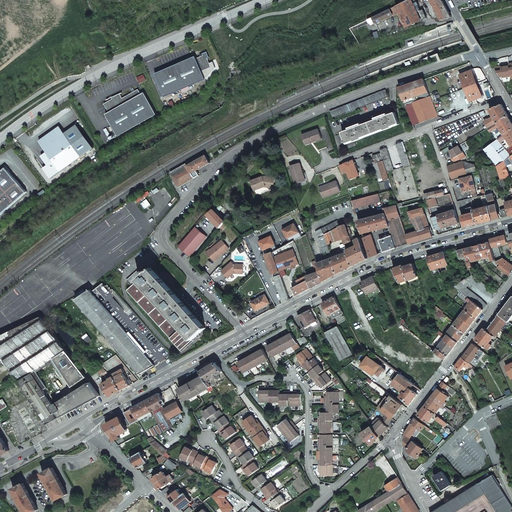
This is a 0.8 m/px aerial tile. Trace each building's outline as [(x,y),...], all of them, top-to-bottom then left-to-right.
[(418,7),(418,5),(416,0),(407,0),(389,9),(392,15),(400,12),(402,16),(399,18),(403,26),(406,25),(407,26),(426,17),(422,9),(417,12),(415,8),(418,7)] [(431,0),(442,19),(452,17),(442,0),(431,0)] [(392,15),(389,9),(372,17),(375,21),(376,23),(392,15)] [(209,57),(207,51),(202,53),(203,55),(200,56),(197,58),(196,56),(155,73),(165,97),(206,79),(202,71),(211,67),(207,57),(209,57)] [(503,67),(494,68),(499,77),(502,77),(502,78),(510,77),(510,75),(509,66),(509,65),(503,66),(503,67)] [(465,88),(477,83),(472,70),(460,75),(465,88)] [(410,99),(428,92),(424,79),(406,86),(410,99)] [(477,83),(465,88),(470,101),(482,96),(477,83)] [(410,99),(406,86),(399,89),(403,101),(410,99)] [(106,114),(118,136),(157,114),(145,92),(141,94),(138,89),(123,98),(120,93),(114,96),(115,97),(113,99),(104,104),(109,112),(106,114)] [(333,119),(389,97),(386,90),(375,94),(350,104),(333,111),(330,112),(333,119)] [(428,92),(410,99),(419,123),(420,123),(438,116),(432,101),(430,96),(428,92)] [(419,123),(410,99),(403,101),(405,107),(406,106),(413,126),(419,123)] [(508,116),(503,106),(502,104),(489,109),(494,117),(488,119),(484,122),(488,128),(508,116)] [(361,123),(349,128),(349,129),(342,132),(346,143),(354,140),(354,141),(362,138),(362,137),(384,129),(385,130),(392,127),(391,126),(399,123),(395,112),(388,115),(387,113),(375,118),(375,119),(362,125),(361,123)] [(508,116),(488,128),(490,132),(499,126),(502,131),(501,132),(503,135),(511,129),(511,122),(508,116)] [(60,126),(39,141),(53,161),(43,168),(51,178),(82,156),(60,126)] [(321,138),(318,128),(301,134),(304,142),(313,140),(313,141),(321,138)] [(510,156),(511,155),(511,129),(503,135),(498,139),(484,149),(497,166),(498,166),(504,161),(509,157),(510,156)] [(406,152),(403,141),(396,144),(403,167),(410,165),(406,152)] [(461,160),(465,158),(458,146),(449,151),(453,158),(452,159),(453,162),(459,160),(461,160)] [(386,171),(393,169),(386,147),(380,150),(381,153),(386,171)] [(386,171),(381,153),(372,155),(375,163),(377,163),(383,180),(389,178),(386,171)] [(171,175),(178,187),(199,174),(196,169),(209,161),(205,154),(171,175)] [(350,178),(359,175),(353,160),(340,164),(342,173),(347,171),(350,178)] [(476,170),(474,164),(463,161),(448,166),(452,178),(476,170)] [(504,161),(498,166),(501,179),(508,177),(504,161)] [(301,171),(302,171),(299,162),(289,165),(295,183),(304,180),(301,171)] [(6,167),(0,171),(0,215),(13,204),(27,191),(6,167)] [(266,176),(261,178),(261,177),(251,181),(254,190),(266,186),(266,185),(273,186),(275,177),(266,176)] [(472,176),(460,179),(463,192),(468,191),(471,190),(475,189),(472,176)] [(337,180),(328,183),(329,184),(320,188),(323,197),(340,190),(337,180)] [(428,199),(444,195),(442,189),(427,193),(428,199)] [(354,208),(381,201),(378,193),(376,194),(371,195),(351,200),(354,208)] [(481,195),(480,195),(484,207),(489,206),(486,196),(485,194),(483,195),(481,195)] [(499,218),(493,194),(486,196),(489,206),(493,220),(499,218)] [(429,208),(438,206),(436,197),(426,200),(429,208)] [(472,204),(471,200),(471,198),(457,202),(459,209),(461,208),(473,205),(472,204)] [(385,213),(389,226),(392,235),(379,239),(384,252),(391,249),(399,246),(401,245),(407,244),(409,243),(404,229),(397,208),(398,208),(397,205),(383,208),(385,213)] [(474,210),(474,209),(473,205),(461,208),(462,210),(464,210),(466,215),(475,212),(474,210)] [(484,207),(474,210),(475,212),(478,224),(485,222),(493,220),(489,206),(484,207)] [(404,229),(409,243),(412,242),(419,240),(431,237),(433,236),(431,232),(433,232),(431,226),(429,226),(423,207),(409,211),(411,218),(418,231),(409,233),(407,228),(404,229)] [(509,216),(507,208),(500,210),(502,217),(506,216),(509,216)] [(225,221),(214,209),(208,215),(220,228),(225,221)] [(459,223),(456,214),(455,210),(447,212),(447,211),(446,211),(446,212),(438,215),(442,228),(459,223)] [(478,224),(475,212),(466,215),(461,216),(462,218),(465,227),(470,226),(478,224)] [(370,231),(389,226),(385,213),(358,220),(360,227),(362,233),(370,231)] [(322,228),(325,234),(339,227),(339,226),(340,226),(337,220),(322,228)] [(302,236),(294,224),(283,230),(290,243),(295,240),(294,240),(302,236)] [(351,239),(345,224),(343,225),(340,226),(339,226),(339,227),(345,244),(347,247),(347,248),(348,251),(352,249),(351,246),(353,245),(351,239)] [(191,256),(207,237),(196,227),(180,246),(191,256)] [(341,249),(347,247),(345,244),(339,227),(325,234),(328,243),(335,241),(336,245),(341,249)] [(322,228),(315,231),(318,236),(324,254),(328,253),(329,255),(331,254),(328,246),(328,245),(328,243),(325,234),(322,228)] [(370,257),(378,254),(371,235),(370,235),(369,233),(363,234),(367,248),(370,257)] [(507,242),(505,235),(490,239),(492,247),(498,246),(506,244),(507,242)] [(271,236),(260,242),(266,255),(273,252),(278,250),(271,236)] [(360,238),(357,238),(355,239),(356,240),(356,241),(358,245),(352,249),(348,251),(353,265),(355,264),(367,258),(365,252),(362,243),(360,238)] [(492,247),(490,239),(482,241),(482,243),(480,244),(484,257),(491,255),(492,260),(492,261),(492,262),(496,266),(499,263),(496,262),(495,261),(494,258),(494,254),(493,251),(492,247)] [(207,253),(214,262),(218,259),(217,258),(223,253),(224,251),(225,251),(229,248),(222,240),(210,250),(207,253)] [(472,261),(484,257),(480,244),(473,246),(473,244),(465,246),(465,248),(468,257),(471,267),(473,266),(472,261)] [(348,251),(347,248),(344,249),(345,251),(347,252),(337,256),(332,258),(334,263),(337,274),(341,272),(353,265),(348,251)] [(468,257),(465,248),(458,250),(460,259),(466,257),(468,257)] [(438,267),(448,265),(445,251),(427,256),(431,269),(438,267)] [(279,271),(276,261),(273,252),(266,255),(273,274),(279,271)] [(299,265),(296,255),(292,256),(290,252),(277,256),(278,260),(276,261),(280,272),(299,265)] [(337,274),(334,263),(332,258),(317,263),(318,267),(319,268),(320,271),(323,281),(334,275),(337,274)] [(496,262),(499,263),(501,265),(511,273),(511,271),(511,264),(503,258),(502,258),(496,262)] [(406,280),(418,276),(414,261),(393,269),(400,282),(406,280)] [(232,262),(223,271),(229,278),(235,272),(237,273),(238,273),(243,274),(244,265),(235,264),(232,262)] [(511,273),(501,265),(497,268),(509,276),(511,273)] [(178,350),(204,328),(151,267),(125,290),(178,350)] [(323,281),(320,271),(307,276),(311,288),(321,283),(323,281)] [(461,292),(483,309),(485,307),(487,304),(482,299),(466,287),(471,282),(486,293),(493,297),(496,292),(486,284),(480,280),(472,274),(454,286),(461,292)] [(283,303),(289,299),(281,275),(274,277),(283,303)] [(480,280),(486,284),(490,279),(484,275),(480,280)] [(311,288),(307,276),(301,279),(303,283),(292,289),(295,296),(306,290),(311,288)] [(367,294),(379,288),(374,276),(361,282),(367,294)] [(113,293),(106,285),(104,287),(101,284),(92,292),(96,297),(111,314),(115,318),(123,311),(112,299),(113,293)] [(96,297),(92,292),(90,293),(89,292),(77,302),(138,374),(154,366),(113,320),(115,318),(111,314),(96,297)] [(465,310),(476,318),(483,309),(461,292),(459,295),(470,304),(465,310)] [(256,310),(270,303),(265,294),(252,302),(256,310)] [(334,318),(344,313),(335,296),(322,303),(329,315),(331,313),(334,318)] [(511,297),(499,314),(508,321),(511,324),(511,297)] [(316,321),(314,316),(317,315),(313,308),(298,317),(305,328),(316,321)] [(454,325),(465,333),(476,318),(465,310),(464,308),(462,310),(464,311),(455,323),(450,319),(449,321),(454,325)] [(442,313),(441,315),(445,318),(449,321),(450,319),(442,313)] [(499,314),(487,330),(495,336),(496,337),(508,321),(499,314)] [(67,351),(51,331),(41,317),(23,325),(0,336),(0,352),(3,357),(5,360),(15,376),(17,380),(31,401),(42,418),(46,424),(61,417),(53,405),(43,389),(47,387),(36,370),(54,358),(72,387),(86,377),(78,367),(67,351)] [(454,347),(464,335),(465,333),(454,325),(447,334),(448,334),(446,336),(434,327),(433,330),(444,339),(454,347)] [(352,354),(338,326),(326,332),(326,333),(328,337),(341,360),(352,354)] [(494,342),(497,338),(497,337),(496,337),(495,336),(487,330),(485,328),(476,339),(489,349),(492,345),(489,343),(491,341),(492,342),(493,341),(494,342)] [(297,343),(292,333),(289,334),(286,336),(291,346),(297,343)] [(291,346),(286,336),(282,338),(279,340),(285,350),(291,346)] [(454,347),(444,339),(438,347),(448,355),(454,347)] [(285,350),(279,340),(276,341),(273,343),(279,353),(285,350)] [(279,353),(273,343),(270,345),(267,346),(273,357),(279,353)] [(297,343),(291,346),(294,351),(300,348),(297,343)] [(477,354),(481,349),(473,343),(462,358),(470,363),(475,357),(478,360),(481,357),(477,354)] [(448,355),(438,347),(435,351),(436,352),(445,359),(447,356),(448,355)] [(269,359),(263,348),(260,350),(257,352),(262,362),(269,359)] [(302,360),(299,362),(302,365),(309,359),(313,356),(307,348),(306,348),(298,354),(298,355),(300,358),(302,360)] [(262,362),(257,352),(254,354),(251,355),(256,366),(262,362)] [(256,366),(251,355),(248,357),(245,359),(250,369),(256,366)] [(369,356),(363,363),(375,373),(376,373),(380,376),(385,369),(369,356)] [(310,371),(319,365),(314,358),(310,361),(309,359),(302,365),(304,368),(306,366),(308,368),(310,371)] [(473,366),(470,363),(462,358),(454,368),(458,373),(463,367),(464,365),(466,366),(467,367),(469,365),(472,367),(473,366)] [(250,369),(245,359),(241,361),(239,362),(244,372),(250,369)] [(219,373),(223,371),(216,362),(201,371),(204,376),(211,386),(213,388),(218,384),(217,384),(215,381),(217,379),(217,380),(218,380),(219,380),(220,379),(220,378),(219,375),(220,375),(219,373)] [(375,373),(363,363),(361,365),(373,375),(375,373)] [(314,381),(321,375),(320,374),(324,371),(319,365),(310,371),(312,374),(314,376),(311,377),(314,381)] [(116,376),(114,374),(113,375),(122,390),(130,385),(123,372),(116,376)] [(331,381),(325,372),(321,375),(314,381),(316,384),(318,382),(320,384),(323,388),(331,381)] [(110,374),(109,375),(105,377),(107,381),(102,384),(109,397),(116,393),(122,390),(113,375),(112,374),(110,374)] [(406,379),(400,374),(392,383),(404,392),(404,391),(406,393),(410,388),(411,388),(413,385),(413,384),(406,379)] [(179,389),(185,400),(211,386),(204,376),(179,389)] [(90,382),(53,405),(61,417),(100,396),(92,385),(90,382)] [(400,396),(410,404),(416,396),(418,394),(411,388),(410,388),(406,393),(404,391),(404,392),(403,393),(400,396)] [(447,397),(449,396),(447,395),(448,394),(447,393),(446,394),(438,388),(425,406),(435,413),(441,405),(444,402),(445,400),(447,397)] [(270,402),(270,397),(270,389),(266,389),(266,391),(264,391),(260,391),(260,402),(270,402)] [(281,395),(281,391),(277,391),(274,391),(274,389),(270,389),(270,397),(272,397),(272,402),(280,402),(281,395)] [(338,402),(338,391),(327,391),(327,395),(327,398),(325,398),(325,402),(333,402),(338,402)] [(160,401),(163,399),(160,393),(132,408),(135,414),(139,420),(142,427),(145,431),(148,438),(151,444),(153,445),(159,451),(163,447),(156,441),(158,440),(156,435),(173,426),(170,421),(169,419),(183,411),(180,406),(166,413),(160,401)] [(291,400),(291,393),(287,393),(287,395),(285,395),(281,395),(280,402),(280,406),(289,406),(289,400),(291,400)] [(301,395),(297,395),(295,395),(295,393),(291,393),(291,400),(291,406),(301,406),(301,395)] [(387,414),(392,418),(403,404),(395,398),(388,393),(378,407),(383,412),(387,414)] [(327,412),(332,412),(338,412),(338,404),(333,404),(333,402),(325,402),(325,405),(327,405),(327,408),(327,412)] [(219,410),(217,411),(212,405),(203,412),(207,418),(210,417),(212,420),(221,413),(219,410)] [(434,415),(435,413),(425,406),(417,415),(425,421),(424,422),(425,422),(426,421),(428,423),(434,415)] [(139,420),(135,414),(132,408),(124,413),(130,425),(139,420)] [(318,422),(326,422),(326,420),(332,420),(332,412),(327,412),(321,412),(321,416),(321,418),(318,418),(318,422)] [(221,413),(212,420),(214,423),(215,422),(219,429),(228,423),(229,422),(225,416),(223,416),(221,413)] [(387,426),(392,418),(387,414),(384,418),(385,419),(383,422),(378,417),(372,423),(371,426),(379,437),(388,427),(387,426)] [(252,415),(243,421),(252,434),(262,426),(259,423),(258,423),(256,420),(252,415)] [(127,429),(126,427),(123,421),(120,416),(105,424),(114,440),(120,437),(119,434),(127,429)] [(437,418),(436,419),(445,426),(448,423),(447,423),(438,416),(437,418)] [(425,425),(416,418),(411,423),(421,430),(424,426),(425,427),(426,426),(425,425)] [(278,426),(284,434),(295,426),(293,422),(291,424),(289,422),(287,419),(278,426)] [(321,432),(332,432),(332,422),(326,422),(318,422),(318,426),(321,426),(321,428),(321,432)] [(228,423),(219,429),(218,429),(221,433),(222,432),(226,439),(236,432),(231,425),(230,426),(228,423)] [(411,423),(404,434),(413,440),(421,430),(411,423)] [(262,426),(252,434),(260,446),(270,440),(266,435),(264,431),(265,430),(262,426)] [(295,426),(284,434),(291,442),(300,435),(297,432),(295,430),(297,429),(295,426)] [(374,440),(379,437),(371,426),(361,433),(368,443),(373,439),(374,440)] [(425,429),(429,431),(431,433),(434,435),(436,433),(433,431),(431,430),(427,427),(425,429)] [(421,451),(424,448),(413,440),(404,434),(403,435),(402,444),(408,448),(406,450),(416,458),(418,455),(421,451)] [(326,445),(332,445),(332,435),(321,435),(321,438),(321,441),(318,440),(318,445),(326,445)] [(0,455),(9,450),(4,442),(1,437),(0,437),(0,455)] [(244,445),(245,444),(240,438),(230,445),(235,451),(234,452),(237,455),(246,448),(244,445)] [(326,445),(318,445),(318,450),(318,455),(332,455),(332,447),(326,447),(326,445)] [(187,459),(191,461),(196,450),(193,449),(192,450),(185,446),(180,456),(187,460),(187,459)] [(164,455),(168,451),(165,449),(163,447),(159,451),(161,453),(164,455)] [(246,448),(237,455),(239,458),(240,458),(244,464),(251,459),(254,457),(249,451),(248,451),(246,448)] [(202,467),(206,457),(199,453),(199,452),(196,450),(191,461),(194,463),(194,464),(201,468),(202,467)] [(137,468),(148,462),(142,451),(137,453),(131,457),(137,468)] [(157,458),(160,463),(168,458),(164,455),(157,458)] [(318,465),(327,465),(327,463),(332,463),(332,460),(332,455),(318,455),(318,459),(318,465)] [(210,458),(207,456),(206,457),(202,467),(205,468),(204,470),(212,473),(217,463),(210,459),(210,458)] [(172,470),(177,465),(168,459),(164,464),(172,470)] [(251,459),(244,464),(241,466),(244,470),(245,469),(249,475),(258,469),(254,462),(253,462),(251,459)] [(321,476),(332,476),(332,465),(327,465),(318,465),(318,469),(321,469),(321,471),(321,476)] [(57,499),(67,494),(56,473),(53,467),(42,473),(57,499)] [(145,476),(154,471),(152,468),(143,474),(145,476)] [(152,478),(155,483),(167,476),(166,474),(165,475),(163,471),(152,478)] [(443,490),(451,484),(443,471),(434,476),(443,490)] [(174,479),(171,473),(167,476),(155,483),(159,489),(163,485),(164,486),(168,484),(169,485),(172,483),(171,481),(174,479)] [(266,481),(267,480),(262,474),(253,481),(257,487),(256,487),(259,491),(262,488),(268,484),(266,481)] [(492,475),(462,494),(444,505),(432,511),(454,511),(474,500),(485,493),(490,501),(496,511),(511,511),(511,505),(507,498),(492,475)] [(385,494),(402,484),(398,477),(385,486),(387,489),(383,491),(385,494)] [(276,488),(271,482),(268,484),(262,488),(266,495),(265,495),(268,499),(278,492),(275,489),(276,488)] [(32,511),(38,509),(33,500),(24,483),(13,488),(18,498),(25,511),(32,511)] [(375,500),(380,508),(386,504),(395,499),(396,501),(398,500),(405,511),(418,511),(420,511),(402,484),(385,494),(375,500)] [(227,493),(221,489),(212,495),(221,507),(220,507),(223,511),(228,511),(233,508),(224,497),(225,496),(227,493)] [(174,501),(185,493),(184,491),(178,495),(177,492),(178,491),(177,491),(176,491),(172,493),(169,496),(173,502),(174,501)] [(278,492),(268,499),(270,502),(271,501),(276,507),(285,501),(281,494),(280,495),(278,492)] [(185,493),(174,501),(181,509),(191,501),(185,493)] [(374,511),(380,508),(375,500),(358,511),(374,511)]
